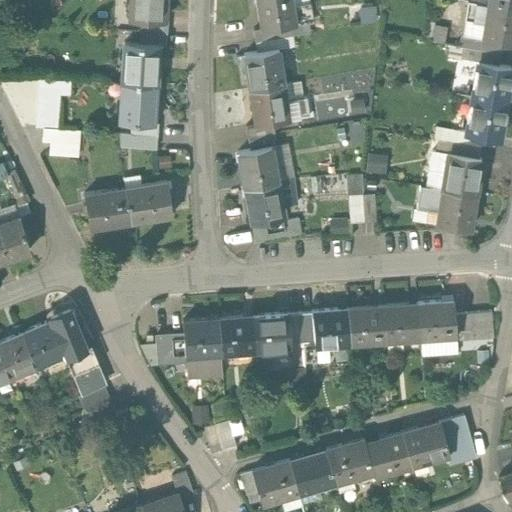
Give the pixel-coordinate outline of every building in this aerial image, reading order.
[(164,0),(129,0),(128,18),(140,19),(162,20),(163,5),(164,5),(164,0)] [(257,0),(261,29),(307,22),(312,21),(308,0),(257,0)] [(487,3),(469,0),(466,0),(464,15),(484,19),(487,3)] [(372,3),(358,5),(360,21),(374,20),(372,3)] [(511,7),(487,3),(484,19),(481,37),(501,40),(511,41),(511,7)] [(484,19),(464,15),(461,34),(476,36),(481,37),(484,19)] [(162,20),(140,19),(140,31),(166,32),(167,20),(162,20)] [(261,29),(253,30),(255,41),(292,35),(308,33),(307,22),(261,29)] [(444,28),(431,26),(428,40),(442,43),(444,28)] [(166,32),(140,31),(139,43),(156,43),(166,44),(166,32)] [(292,35),(255,41),(256,53),(276,49),(281,48),(293,46),(292,35)] [(481,37),(476,36),(473,48),(499,53),(501,40),(481,37)] [(139,43),(124,42),(122,67),(124,68),(124,81),(155,83),(156,58),(155,58),(156,43),(139,43)] [(473,48),(449,44),(447,56),(471,62),(473,48)] [(499,53),(473,48),(471,62),(477,62),(497,64),(499,53)] [(256,53),(243,55),(249,89),(282,84),(276,49),(256,53)] [(497,64),(477,62),(471,96),(503,101),(509,67),(497,64)] [(155,83),(124,81),(123,94),(121,94),(120,119),(132,120),(153,122),(153,118),(152,118),(152,104),(154,104),(155,83)] [(282,84),(249,89),(255,125),(271,122),(308,115),(306,97),(285,100),(282,84)] [(59,94),(37,93),(35,127),(57,128),(59,94)] [(503,101),(471,96),(465,131),(480,133),(497,136),(503,101)] [(355,98),(348,98),(349,110),(363,109),(362,97),(355,98)] [(153,122),(132,120),(132,133),(157,135),(158,122),(153,122)] [(255,125),(246,126),(248,137),(273,133),(271,122),(255,125)] [(455,130),(434,127),(432,138),(453,142),(455,130)] [(62,130),(40,141),(47,153),(68,142),(62,130)] [(465,131),(455,130),(453,142),(479,145),(480,133),(465,131)] [(157,135),(132,133),(131,146),(156,148),(157,135)] [(273,133),(248,137),(250,150),(271,146),(276,145),(273,133)] [(479,145),(453,142),(452,153),(477,157),(479,145)] [(276,145),(271,146),(277,180),(290,178),(284,144),(276,145)] [(250,150),(238,152),(244,186),(277,180),(271,146),(250,150)] [(326,148),(319,150),(316,155),(316,163),(324,166),(330,165),(334,159),(332,152),(326,148)] [(383,150),(367,149),(366,168),(381,169),(383,150)] [(447,152),(429,149),(423,185),(441,188),(447,152)] [(452,153),(447,152),(441,188),(474,193),(480,157),(477,157),(452,153)] [(360,170),(344,171),(346,196),(349,195),(361,194),(360,170)] [(290,178),(277,180),(282,206),(295,204),(290,178)] [(158,183),(125,188),(130,219),(172,212),(167,180),(157,181),(158,183)] [(277,180),(244,186),(251,221),(284,215),(282,206),(277,180)] [(423,185),(419,184),(415,208),(437,211),(435,221),(469,227),(474,193),(441,188),(423,185)] [(125,188),(95,192),(94,191),(84,192),(90,224),(130,219),(125,188)] [(361,194),(349,195),(351,220),(362,219),(361,194)] [(373,194),(361,194),(362,219),(375,218),(373,194)] [(36,236),(25,200),(13,203),(17,215),(18,214),(26,239),(36,236)] [(17,215),(0,220),(0,256),(12,252),(13,254),(29,249),(26,239),(18,214),(17,215)] [(346,215),(327,216),(328,232),(347,230),(346,215)] [(283,218),(253,224),(256,239),(286,234),(283,218)] [(453,297),(416,300),(419,335),(455,332),(454,310),(453,297)] [(416,300),(381,303),(384,338),(419,335),(416,300)] [(381,303),(346,306),(349,340),(384,338),(381,303)] [(49,318),(23,329),(36,360),(63,349),(60,343),(82,334),(68,304),(49,312),(48,313),(47,315),(48,317),(49,318)] [(346,306),(312,308),(312,310),(315,359),(316,366),(322,364),(327,360),(331,355),(333,349),(332,342),(349,340),(346,306)] [(490,307),(477,308),(479,335),(492,334),(490,307)] [(477,308),(464,309),(467,336),(479,335),(477,308)] [(464,309),(454,310),(455,332),(456,337),(467,336),(464,309)] [(288,310),(251,313),(255,359),(274,357),(273,346),(286,345),(290,345),(288,311),(288,310)] [(315,359),(312,310),(296,311),(301,360),(315,359)] [(296,311),(288,311),(290,345),(286,345),(287,350),(294,350),(296,366),(302,366),(301,360),(296,311)] [(251,313),(217,316),(220,350),(232,349),(234,364),(255,362),(255,359),(251,313)] [(217,316),(183,318),(184,331),(186,358),(188,375),(222,372),(220,350),(217,316)] [(23,329),(0,338),(0,342),(12,370),(36,360),(23,329)] [(184,331),(157,333),(159,360),(186,358),(184,331)] [(82,334),(60,343),(63,349),(80,392),(101,382),(86,346),(87,346),(82,334)] [(0,375),(12,370),(0,342),(0,375)] [(80,392),(79,392),(85,405),(108,394),(102,381),(80,392)] [(108,394),(85,405),(91,417),(114,407),(108,394)] [(204,401),(192,402),(193,419),(205,418),(204,401)] [(134,403),(114,411),(120,426),(140,418),(134,403)] [(463,411),(450,415),(457,437),(469,433),(463,411)] [(457,437),(450,415),(440,418),(440,420),(446,440),(457,437)] [(229,418),(215,422),(222,447),(236,443),(229,418)] [(426,422),(401,429),(410,460),(427,455),(428,457),(449,451),(446,440),(440,420),(426,424),(426,422)] [(215,422),(205,425),(212,449),(222,447),(215,422)] [(379,437),(364,441),(372,470),(373,473),(398,466),(398,463),(410,460),(401,429),(378,435),(379,437)] [(351,440),(325,447),(326,449),(334,478),(349,474),(349,476),(372,470),(364,441),(363,438),(351,442),(351,440)] [(312,451),(288,458),(297,488),(312,484),(312,486),(335,480),(334,478),(326,449),(313,452),(312,451)] [(288,458),(265,464),(265,466),(252,469),(257,489),(261,500),(285,494),(284,492),(297,488),(288,458)] [(252,468),(240,471),(246,492),(257,489),(252,469),(252,468)] [(511,470),(501,474),(511,504),(511,470)] [(184,471),(170,475),(175,491),(177,490),(180,500),(192,496),(184,471)] [(175,491),(153,498),(154,500),(140,504),(143,511),(183,511),(180,500),(177,490),(175,491)]
